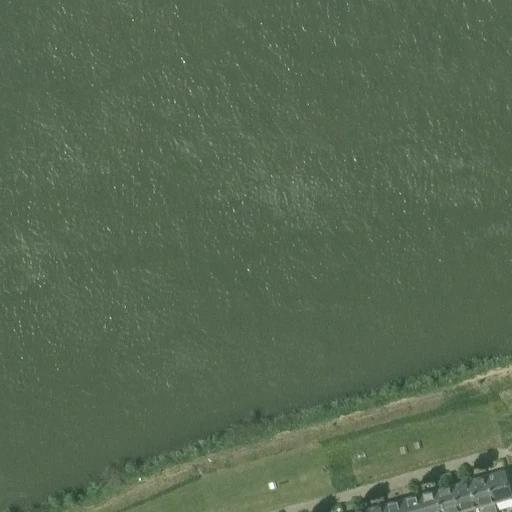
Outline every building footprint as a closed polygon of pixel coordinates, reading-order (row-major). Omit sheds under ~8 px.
[(504,472),(487,477),(497,511),(501,510),(499,503),(511,499),(504,472)] [(487,477),(470,482),(477,509),(478,511),(496,511),(497,511),(487,477)] [(470,482),(453,487),(459,511),(465,511),(477,509),(470,482)] [(459,511),(453,487),(436,491),(441,511),(459,511)] [(441,511),(436,491),(419,496),(423,511),(441,511)] [(423,511),(419,496),(402,501),(404,511),(423,511)] [(404,511),(402,501),(384,506),(386,511),(404,511)]
